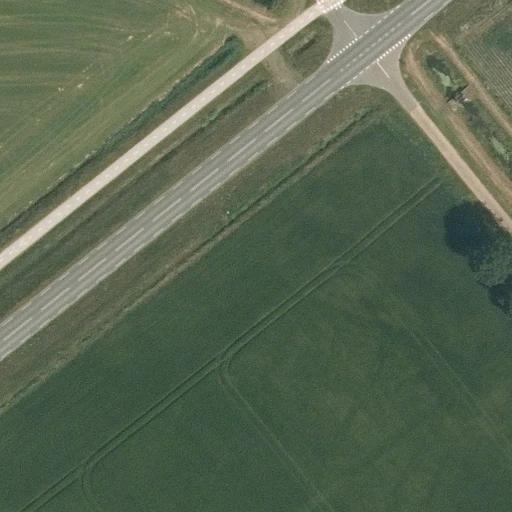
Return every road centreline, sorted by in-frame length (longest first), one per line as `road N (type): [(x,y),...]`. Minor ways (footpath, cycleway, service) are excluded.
road 1 (primary): [(0,341),(367,49)]
road 2 (unclassified): [(511,231),(367,49)]
